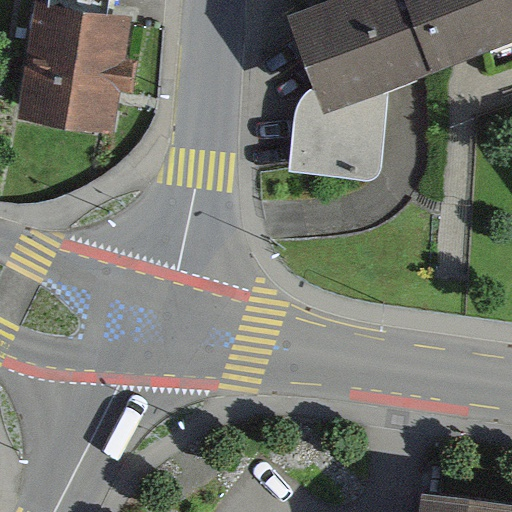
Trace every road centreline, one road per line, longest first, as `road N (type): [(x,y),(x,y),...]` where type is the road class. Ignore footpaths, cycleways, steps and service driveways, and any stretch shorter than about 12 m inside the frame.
road 1 (residential): [(511,384),(148,331)]
road 2 (tertiary): [(148,331),(179,270),(190,217),(213,0)]
road 3 (tertiary): [(148,331),(52,511)]
road 4 (residential): [(148,331),(33,253),(0,241)]
road 5 (residential): [(0,335),(59,355),(148,331)]
